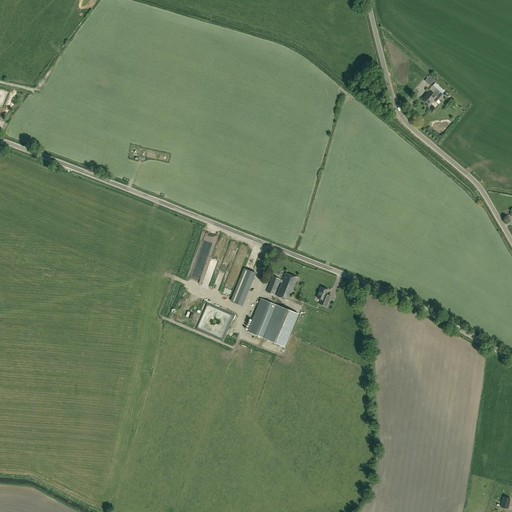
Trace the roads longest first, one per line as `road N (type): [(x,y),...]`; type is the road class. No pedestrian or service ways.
road 1 (unclassified): [(0,140),(378,287),(511,358)]
road 2 (unclassified): [(511,241),(477,184),(397,110),(369,0)]
